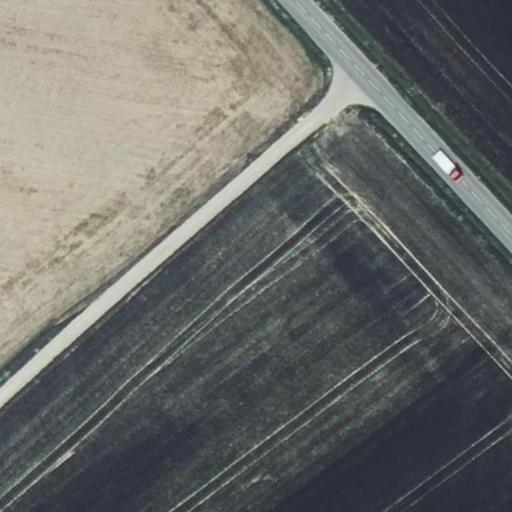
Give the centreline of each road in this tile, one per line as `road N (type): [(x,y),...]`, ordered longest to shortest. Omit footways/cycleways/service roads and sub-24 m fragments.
road 1 (track): [(360,73),(0,397)]
road 2 (tertiary): [(511,234),(293,0)]
